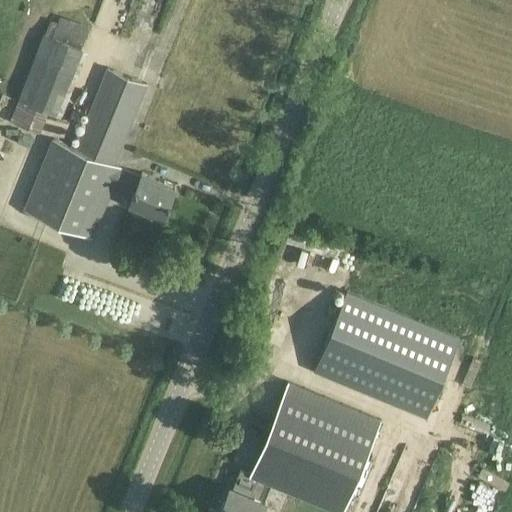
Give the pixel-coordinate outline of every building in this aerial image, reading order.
[(88,28),(52,15),(45,33),(43,32),(9,120),(40,132),(48,111),(61,116),(86,52),(82,50),(83,48),(81,47),(88,28)] [(147,84),(106,68),(74,146),(54,138),(25,210),(91,237),(113,184),(133,192),(129,202),(163,216),(175,186),(141,172),(140,176),(119,168),(120,166),(114,164),(147,84)] [(313,251),(337,258),(341,244),(290,228),(287,240),(314,248),(313,251)] [(459,338),(347,291),(314,370),(426,416),(459,338)] [(380,420),(288,382),(250,472),(258,475),(250,495),(230,487),(219,511),(260,511),(265,501),(264,501),(272,481),(343,510),(380,420)] [(481,452),(502,460),(510,438),(489,431),(481,452)]
